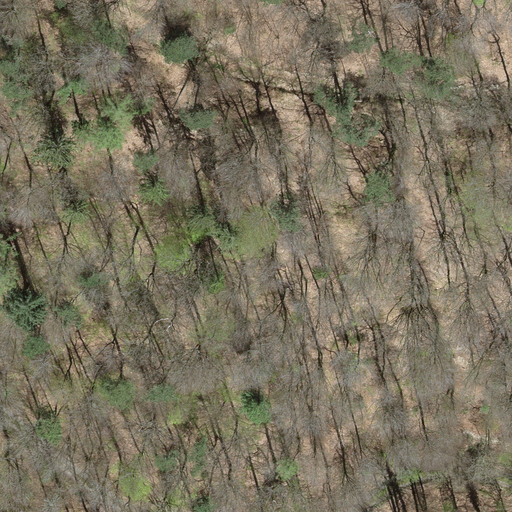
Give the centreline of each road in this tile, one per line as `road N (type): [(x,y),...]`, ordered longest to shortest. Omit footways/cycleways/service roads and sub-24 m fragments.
road 1 (track): [(84,0),(223,64),(286,82),(511,100)]
road 2 (track): [(511,482),(448,466),(419,469),(356,511)]
road 3 (track): [(133,511),(88,488),(0,409)]
